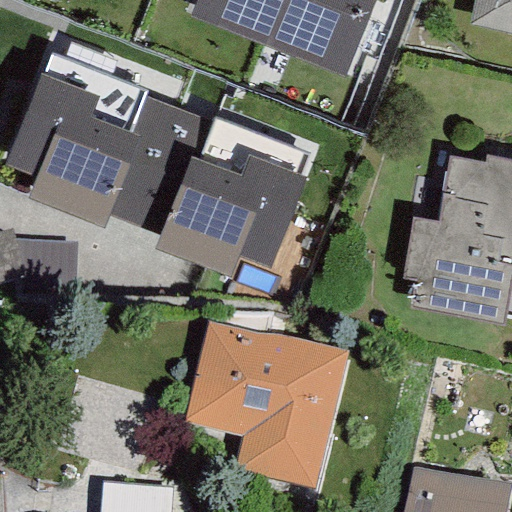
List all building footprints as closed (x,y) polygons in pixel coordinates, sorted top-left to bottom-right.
[(216,0),(210,15),(363,79),(396,0),(216,0)] [(511,19),(511,0),(481,0),(479,13),(511,19)] [(328,163),(57,57),(9,179),(279,286),(328,163)] [(509,258),(511,258),(511,155),(488,151),(486,160),(455,154),(443,220),(415,215),(405,271),(416,273),(412,297),(500,312),(509,258)] [(0,283),(21,280),(13,236),(0,238),(0,283)] [(511,258),(509,258),(500,312),(511,314),(511,258)] [(310,489),(339,367),(214,338),(195,422),(253,435),(244,472),(310,489)] [(168,511),(170,491),(101,486),(99,511),(168,511)] [(464,511),(415,501),(412,511),(464,511)]
